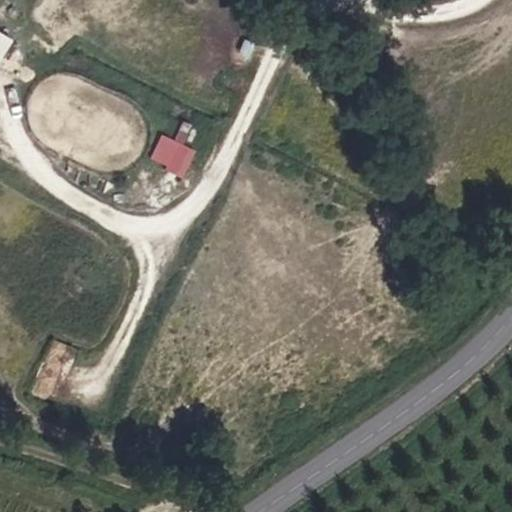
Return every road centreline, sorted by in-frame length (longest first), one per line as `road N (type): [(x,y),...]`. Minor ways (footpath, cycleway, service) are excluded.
road 1 (unknown): [(489,0),(434,24),(333,18),(298,28),(202,195),(160,221),(115,217),(46,173),(0,89)]
road 2 (tertiary): [(511,312),(253,511)]
road 3 (track): [(0,438),(210,511)]
